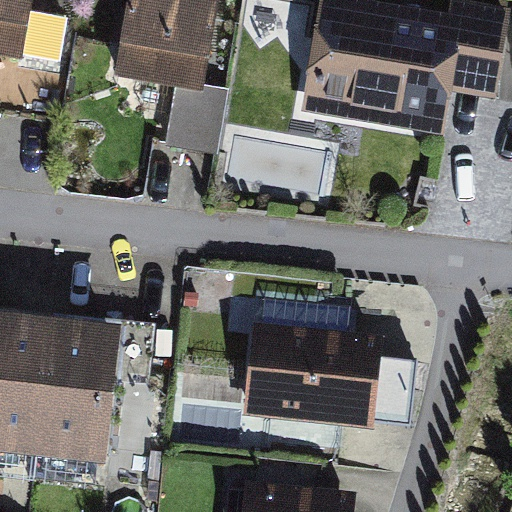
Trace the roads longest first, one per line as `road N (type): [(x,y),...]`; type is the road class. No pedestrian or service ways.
road 1 (residential): [(474,267),(0,212)]
road 2 (residential): [(474,267),(411,511)]
